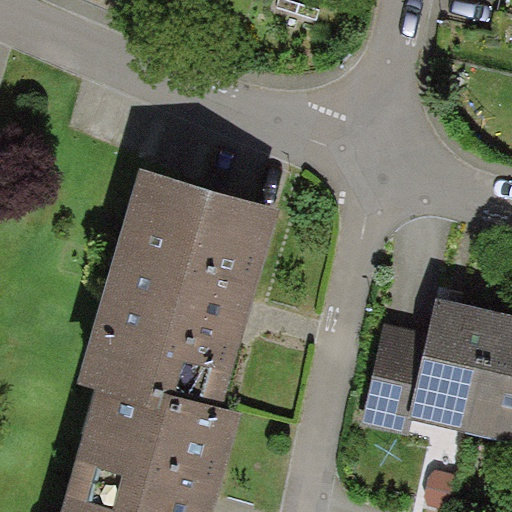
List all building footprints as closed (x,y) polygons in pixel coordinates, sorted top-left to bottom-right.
[(269,212),(152,177),(95,363),(214,399),(236,325),(246,328),(256,297),(245,293),(269,212)] [(499,309),(437,295),(428,337),(413,406),(475,420),(499,309)] [(511,311),(499,309),(475,420),(511,427),(511,311)] [(428,337),(389,328),(370,417),(409,426),(413,406),(428,337)] [(111,373),(70,511),(212,511),(217,496),(206,492),(231,408),(111,373)]
